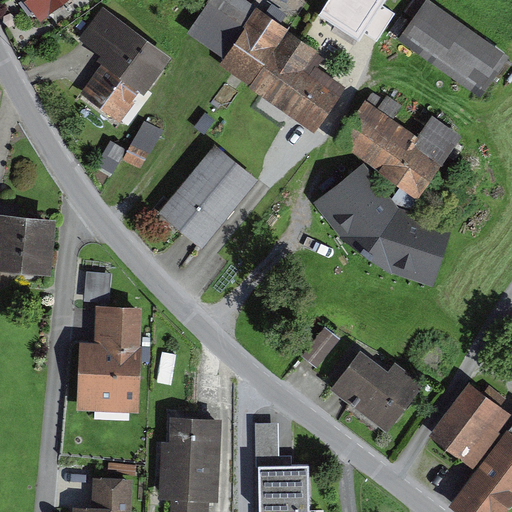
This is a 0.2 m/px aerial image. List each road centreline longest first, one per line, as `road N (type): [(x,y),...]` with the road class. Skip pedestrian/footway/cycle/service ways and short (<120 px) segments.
road 1 (residential): [(0,43),(75,192),(179,303),(441,511)]
road 2 (unknown): [(75,192),(44,511)]
road 3 (unknown): [(220,338),(273,265),(385,203)]
